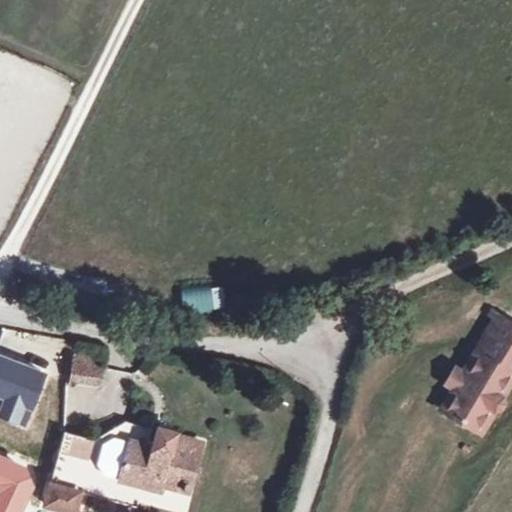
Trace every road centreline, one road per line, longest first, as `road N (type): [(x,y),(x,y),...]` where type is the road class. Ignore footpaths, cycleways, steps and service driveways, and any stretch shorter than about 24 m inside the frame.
road 1 (residential): [(332,346),(0,314)]
road 2 (track): [(511,239),(351,305)]
road 3 (residential): [(302,511),(325,443),(332,346)]
